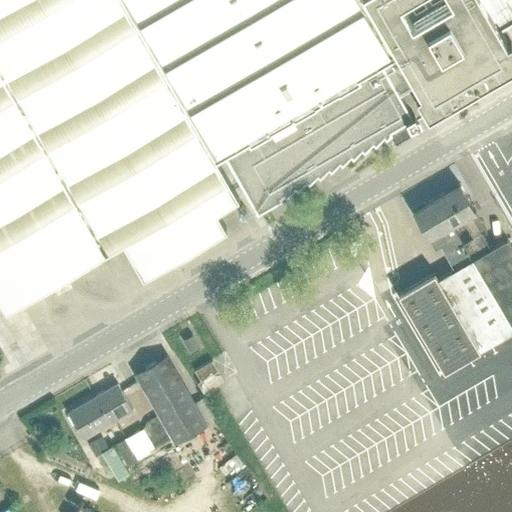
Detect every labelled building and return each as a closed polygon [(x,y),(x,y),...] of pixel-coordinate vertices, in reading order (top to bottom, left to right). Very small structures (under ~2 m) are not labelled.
[(229,201),(238,196),(215,156),(224,151),(257,207),(386,133),(391,127),(390,125),(406,116),(410,123),(418,118),(417,115),(511,59),(511,50),(484,2),(488,0),(506,0),(511,10),(511,0),(0,0),(0,297),(6,308),(123,240),(142,273),(226,225),(216,208),(229,201)] [(472,235),(463,241),(511,324),(511,245),(507,236),(490,246),(482,232),(487,229),(459,181),(435,195),(452,223),(463,217),(472,235)] [(511,324),(463,241),(452,223),(435,195),(413,207),(433,242),(437,239),(453,267),(438,276),(434,270),(398,291),(443,368),(491,340),(492,341),(511,328),(511,324)] [(192,333),(183,338),(190,350),(199,345),(192,333)] [(206,422),(194,401),(166,353),(135,372),(175,440),(206,422)] [(194,368),(200,379),(217,369),(211,358),(194,368)] [(223,379),(217,369),(200,379),(197,381),(203,391),(223,379)] [(117,381),(68,410),(83,436),(133,407),(117,381)] [(127,463),(137,457),(125,436),(114,442),(127,463)] [(129,471),(112,443),(101,450),(118,478),(129,471)]
